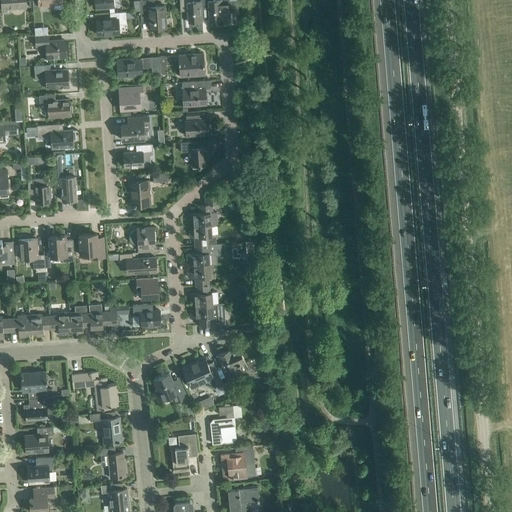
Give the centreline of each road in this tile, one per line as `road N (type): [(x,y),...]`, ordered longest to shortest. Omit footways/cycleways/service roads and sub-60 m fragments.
road 1 (unclassified): [(495,511),(449,0)]
road 2 (motorway): [(386,0),(430,511)]
road 3 (motorway): [(453,511),(414,0)]
road 4 (residential): [(180,346),(171,215),(234,158),(226,47),(214,39),(100,47)]
road 5 (residential): [(0,222),(110,215),(100,47)]
road 6 (residential): [(131,368),(89,347),(2,353)]
road 7 (residential): [(11,478),(2,353)]
road 8 (residential): [(147,492),(131,368)]
